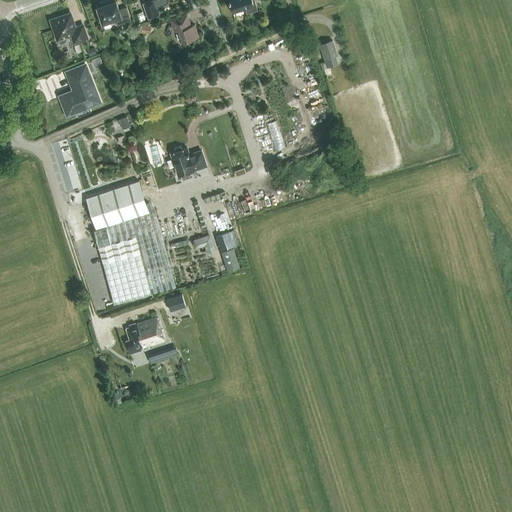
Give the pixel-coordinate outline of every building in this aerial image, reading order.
[(102,22),(103,23),(115,18),(118,25),(131,20),(126,7),(119,9),(116,0),(111,2),(109,0),(108,0),(100,3),(101,5),(97,7),(99,13),(97,14),(100,22),(102,22)] [(151,0),(143,3),(148,19),(160,14),(158,8),(167,5),(169,0),(168,0),(151,0)] [(229,0),(233,12),(246,9),(247,13),(258,10),(254,0),(229,0)] [(143,11),(133,14),(135,22),(145,19),(143,11)] [(66,39),(66,36),(72,35),(74,42),(87,38),(83,25),(76,27),(70,13),(51,19),(57,39),(58,39),(59,41),(62,42),(65,41),(66,39)] [(183,41),(198,36),(195,24),(190,25),(187,13),(170,18),(174,30),(179,29),(183,41)] [(151,25),(140,24),(139,31),(150,33),(151,25)] [(319,43),(324,59),(327,67),(338,63),(336,55),(338,55),(333,39),(319,43)] [(97,53),(94,47),(88,49),(90,55),(97,53)] [(67,114),(100,101),(85,64),(67,71),(74,90),(60,96),(67,114)] [(130,125),(127,116),(119,118),(123,128),(130,125)] [(268,121),(276,149),(286,146),(278,118),(268,121)] [(170,152),(177,176),(207,166),(202,149),(190,153),(188,147),(182,148),(182,147),(180,146),(176,147),(175,149),(176,150),(170,152)] [(223,172),(216,175),(219,181),(232,175),(229,167),(222,170),(223,172)] [(97,228),(149,211),(139,180),(87,198),(97,228)] [(221,248),(239,242),(233,227),(215,233),(221,248)] [(210,233),(193,239),(196,248),(204,245),(207,253),(216,251),(210,233)] [(98,246),(114,303),(152,293),(136,235),(98,246)] [(221,251),(228,270),(240,266),(233,247),(221,251)] [(177,320),(174,309),(186,305),(182,292),(168,296),(172,307),(166,309),(171,323),(177,320)] [(147,345),(164,340),(156,316),(130,325),(130,326),(126,328),(130,339),(126,340),(131,353),(142,349),(141,347),(144,346),(144,345),(146,344),(147,345)] [(175,345),(148,354),(150,362),(178,353),(175,345)]
